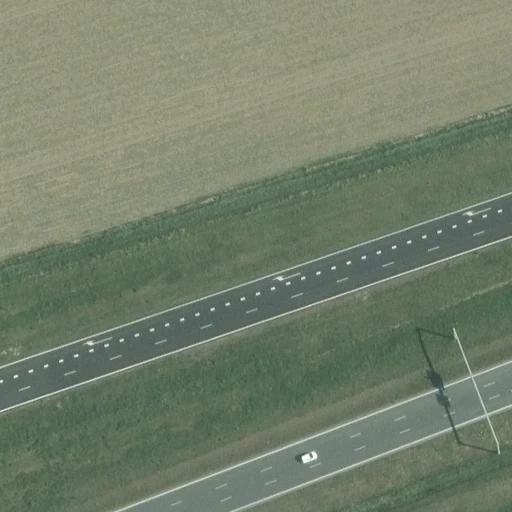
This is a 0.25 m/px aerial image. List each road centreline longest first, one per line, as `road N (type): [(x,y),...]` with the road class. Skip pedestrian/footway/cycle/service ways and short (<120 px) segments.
road 1 (trunk): [(511,223),(0,398)]
road 2 (trunk): [(157,511),(511,377)]
